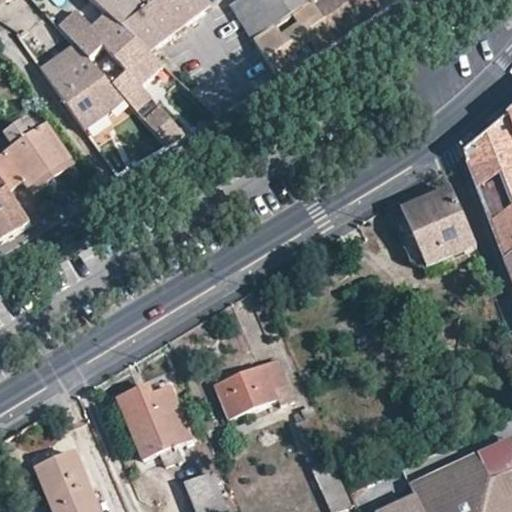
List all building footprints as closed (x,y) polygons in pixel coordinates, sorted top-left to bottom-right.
[(87,0),(106,17),(121,31),(163,0),(87,0)] [(134,43),(141,51),(208,1),(206,0),(163,0),(121,31),(133,44),(134,43)] [(241,0),(231,7),(254,43),(274,29),(283,24),(290,17),(313,4),(310,0),(241,0)] [(328,0),(316,9),(337,44),(358,29),(377,16),(365,0),(328,0)] [(365,0),(377,16),(392,6),(401,0),(365,0)] [(294,58),(301,68),(318,57),(322,54),(337,44),(316,9),(313,4),(290,17),(297,27),(289,34),(281,39),(294,58)] [(166,150),(185,139),(141,91),(156,65),(141,51),(134,43),(133,44),(121,31),(106,17),(90,31),(75,14),(57,30),(74,47),(84,60),(99,47),(122,72),(107,85),(124,104),(166,150)] [(254,43),(278,84),(287,78),(301,68),(294,58),(281,39),(274,29),(254,43)] [(74,47),(39,70),(84,132),(94,126),(94,118),(106,118),(113,113),(124,104),(107,85),(84,60),(74,47)] [(31,59),(35,64),(41,59),(37,55),(31,59)] [(464,156),(505,262),(511,257),(511,129),(508,120),(481,143),(464,156)] [(0,182),(7,193),(22,183),(31,195),(74,166),(46,127),(38,133),(30,123),(22,129),(19,125),(4,136),(14,150),(0,159),(0,182)] [(0,244),(30,228),(7,193),(0,182),(0,244)] [(451,190),(401,213),(402,216),(396,218),(394,228),(410,263),(416,264),(422,262),(425,268),(475,246),(451,190)] [(274,362),(216,385),(230,421),(276,402),(279,407),(290,403),(274,362)] [(150,388),(140,392),(144,401),(154,398),(150,388)] [(119,401),(142,460),(159,453),(165,466),(182,460),(176,447),(190,441),(170,391),(154,398),(144,401),(140,392),(119,401)] [(511,443),(508,436),(475,452),(487,477),(511,464),(511,443)] [(511,511),(511,464),(487,477),(475,452),(406,484),(412,496),(419,511),(511,511)] [(37,473),(53,511),(98,511),(75,456),(37,473)] [(313,468),(332,511),(333,511),(350,505),(344,491),(331,461),(313,468)] [(184,484),(195,511),(226,511),(211,473),(184,484)] [(419,511),(412,496),(385,508),(386,511),(419,511)]
